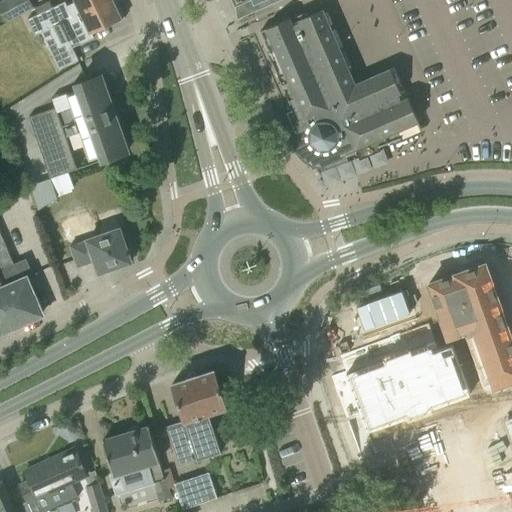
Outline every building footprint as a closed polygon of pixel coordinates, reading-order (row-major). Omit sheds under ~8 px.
[(3,0),(0,2),(0,13),(5,22),(33,7),(29,0),(3,0)] [(121,18),(112,0),(73,0),(75,1),(66,5),(64,1),(27,19),(36,36),(43,33),(60,69),(78,61),(72,48),(93,38),(91,33),(124,18),(124,16),(121,18)] [(231,0),(234,7),(247,2),(251,11),(252,10),(252,9),(273,0),(231,0)] [(287,112),(293,127),(295,131),(291,132),(297,147),(301,153),(306,158),(313,162),(320,164),(327,164),(335,162),(342,158),(341,155),(354,149),(354,150),(357,148),(360,154),(378,147),(400,138),(419,131),(416,123),(418,122),(405,91),(401,93),(390,69),(387,70),(385,66),(372,72),(373,76),(367,79),(368,82),(360,86),(359,83),(355,84),(322,9),(320,11),(318,6),(260,31),(269,51),(267,52),(292,110),(287,112)] [(55,108),(28,117),(50,178),(77,169),(70,151),(85,145),(89,159),(101,155),(103,160),(127,151),(115,116),(114,117),(111,110),(112,109),(100,76),(86,81),(76,84),(78,89),(66,93),(71,107),(57,112),(55,108)] [(130,262),(119,229),(115,217),(89,226),(85,215),(62,223),(77,267),(94,261),(97,269),(109,265),(111,269),(130,262)] [(0,281),(19,324),(28,320),(29,322),(39,318),(38,316),(41,314),(33,296),(26,279),(32,276),(24,260),(12,265),(0,238),(0,281)] [(511,380),(511,338),(492,282),(485,263),(455,274),(445,278),(428,284),(441,318),(440,319),(447,341),(449,340),(468,396),(498,385),(511,380)] [(0,333),(0,334),(11,330),(10,328),(19,324),(0,281),(0,333)] [(166,427),(179,466),(221,452),(208,414),(240,404),(233,381),(219,386),(214,370),(172,384),(184,421),(166,427)] [(113,475),(148,465),(160,504),(171,501),(148,426),(102,440),(113,475)] [(29,481),(20,486),(27,502),(34,498),(40,511),(42,511),(43,511),(64,503),(78,497),(71,482),(86,475),(83,467),(75,449),(24,471),(29,481)] [(217,498),(215,491),(209,472),(173,483),(181,509),(200,503),(217,498)] [(0,511),(15,511),(2,482),(0,482),(0,511)] [(85,486),(92,511),(108,511),(99,482),(85,486)]
